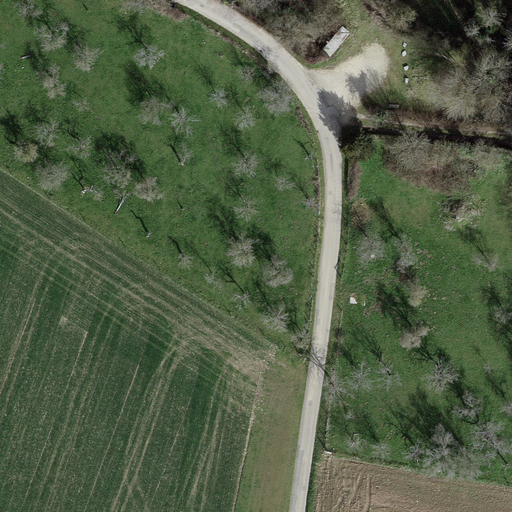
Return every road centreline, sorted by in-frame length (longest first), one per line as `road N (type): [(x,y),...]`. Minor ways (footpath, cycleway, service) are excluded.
road 1 (track): [(298,511),(333,173),(325,121),(283,59),(187,0)]
road 2 (track): [(325,121),(511,143)]
